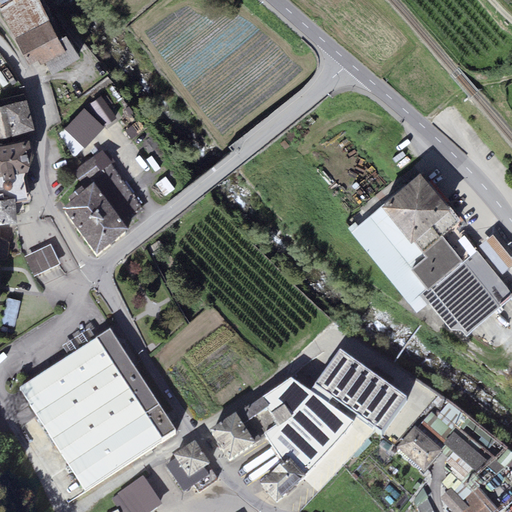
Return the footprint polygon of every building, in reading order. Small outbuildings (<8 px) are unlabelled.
[(0,0),(0,8),(23,55),(58,38),(39,0),(0,0)] [(81,58),(67,37),(59,41),(66,53),(46,64),(53,75),(81,58)] [(46,64),(66,53),(59,41),(58,38),(23,55),(29,66),(38,61),(40,66),(46,64)] [(106,127),(117,119),(109,106),(113,104),(108,96),(103,99),(102,97),(91,104),(85,107),(106,127)] [(27,101),(0,107),(0,137),(1,140),(35,131),(27,101)] [(65,129),(86,149),(106,127),(85,107),(65,129)] [(132,139),(138,134),(132,126),(126,130),(132,139)] [(0,146),(0,177),(4,177),(5,180),(16,179),(15,175),(27,173),(33,157),(30,141),(0,146)] [(94,191),(63,216),(97,263),(131,238),(122,228),(145,212),(104,154),(73,174),(79,184),(84,181),(94,191)] [(443,238),(463,219),(432,180),(428,183),(421,174),(380,208),(412,245),(414,242),(425,253),(443,238)] [(166,196),(176,189),(167,177),(157,184),(166,196)] [(0,225),(18,224),(15,199),(0,200),(0,225)] [(357,221),(349,229),(417,313),(431,304),(438,298),(431,290),(429,292),(412,271),(428,257),(425,253),(414,242),(412,245),(380,208),(361,225),(357,221)] [(511,254),(495,234),(480,246),(503,275),(511,267),(511,254)] [(431,290),(464,263),(443,238),(425,253),(428,257),(412,271),(429,292),(431,290)] [(51,247),(25,260),(34,280),(61,268),(51,247)] [(464,263),(431,290),(438,298),(431,304),(451,328),(457,323),(469,336),(511,298),(511,292),(477,252),(464,263)] [(111,328),(21,388),(87,491),(178,434),(111,328)] [(383,431),(407,397),(341,349),(310,392),(334,408),(340,400),(383,431)] [(290,457),(305,474),(354,422),(334,408),(310,392),(291,378),(264,395),(271,405),(268,407),(272,412),(270,414),(277,425),(265,433),(283,463),(290,457)] [(264,395),(237,413),(244,423),(268,407),(271,405),(264,395)] [(462,430),(471,419),(450,402),(437,418),(452,431),(457,426),(462,430)] [(230,459),(263,439),(251,423),(246,427),(244,423),(237,413),(236,412),(210,429),(230,459)] [(437,418),(431,413),(418,427),(443,449),(440,452),(449,458),(454,452),(444,443),(454,432),(452,431),(437,418)] [(418,427),(416,426),(396,449),(423,472),(440,452),(443,449),(418,427)] [(483,456),(487,452),(462,430),(457,426),(452,431),(454,432),(483,456)] [(454,452),(479,474),(489,466),(496,459),(487,452),(483,456),(454,432),(444,443),(454,452)] [(177,458),(166,465),(184,492),(211,475),(206,467),(211,464),(196,440),(174,454),(177,458)] [(489,466),(497,474),(506,467),(508,465),(511,460),(511,452),(507,448),(496,459),(489,466)] [(479,474),(454,452),(449,458),(446,460),(453,467),(451,469),(453,471),(443,482),(449,490),(452,487),(464,500),(475,490),(486,480),(479,474)] [(261,483),(278,502),(307,476),(305,474),(290,457),(283,463),(261,483)] [(113,498),(121,511),(150,511),(163,504),(143,476),(113,498)] [(449,490),(441,498),(453,511),(462,511),(470,507),(464,500),(452,487),(449,490)] [(499,511),(482,491),(478,495),(475,490),(464,500),(470,507),(462,511),(499,511)]
